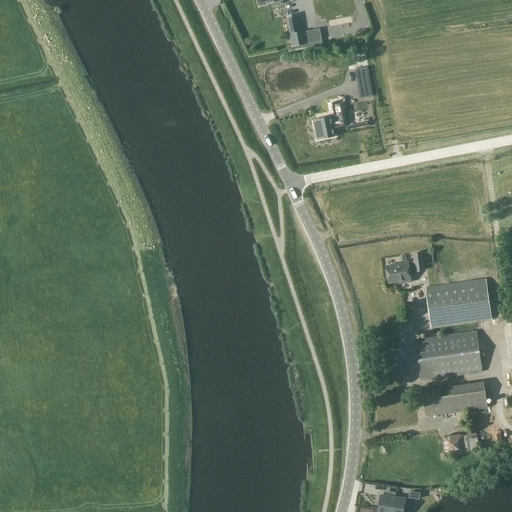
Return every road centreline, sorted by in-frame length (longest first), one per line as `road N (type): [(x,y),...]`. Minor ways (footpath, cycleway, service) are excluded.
road 1 (tertiary): [(341,511),(355,433),(350,350),(329,270),(291,187)]
road 2 (unclassified): [(291,187),(511,139)]
road 3 (tertiary): [(291,187),(202,0)]
road 4 (track): [(483,145),(511,327)]
